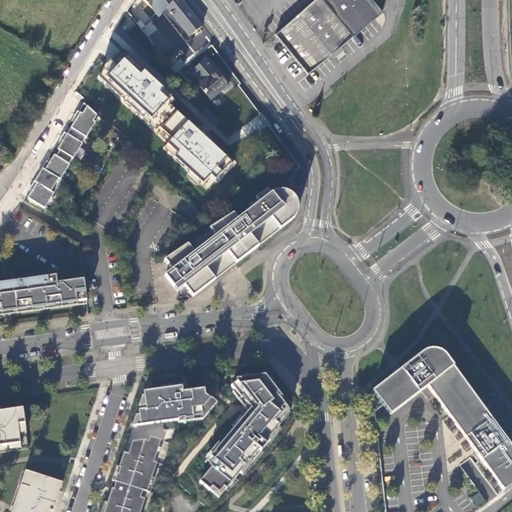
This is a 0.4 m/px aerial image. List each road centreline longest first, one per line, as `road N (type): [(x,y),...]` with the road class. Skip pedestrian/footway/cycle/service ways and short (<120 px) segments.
road 1 (residential): [(120,0),(0,190)]
road 2 (residential): [(114,341),(120,386),(78,511)]
road 3 (unclassified): [(358,511),(341,348)]
road 4 (secondary): [(284,106),(320,160),(316,244)]
road 5 (secondary): [(197,0),(284,106)]
road 6 (secondary): [(284,106),(214,0)]
